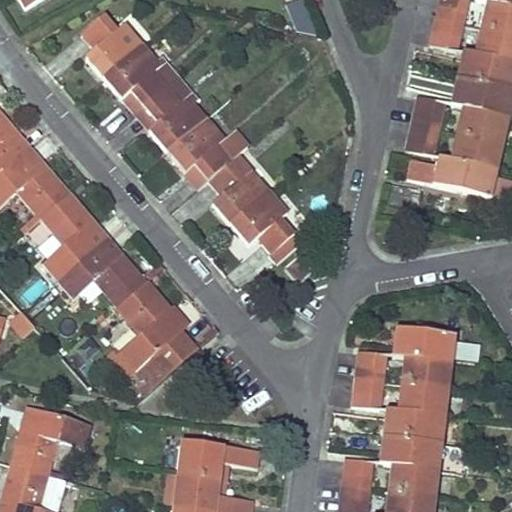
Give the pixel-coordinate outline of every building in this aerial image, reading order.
[(18,0),(25,10),(41,0),(18,0)] [(313,27),(302,0),(286,7),(297,34),(313,27)] [(439,0),(438,7),(465,13),(468,0),(439,0)] [(511,0),(474,0),(474,2),(486,4),(491,5),(511,10),(511,0)] [(482,21),(480,30),(511,37),(511,10),(491,5),(489,13),(484,11),(482,21)] [(465,13),(438,7),(434,20),(462,27),(465,13)] [(84,60),(102,81),(142,48),(123,26),(116,33),(103,17),(80,37),(89,48),(94,44),(98,48),(93,53),(84,60)] [(431,34),(459,40),(462,27),(434,20),(431,34)] [(478,40),(475,50),(480,51),(478,58),(511,65),(511,37),(480,30),(478,40)] [(428,47),(456,54),(459,40),(431,34),(428,47)] [(94,44),(89,48),(93,53),(98,48),(94,44)] [(142,48),(102,81),(121,103),(130,95),(133,92),(137,97),(134,99),(143,111),(166,90),(153,75),(160,69),(159,68),(142,48)] [(459,69),(456,81),(468,83),(472,64),(477,65),(478,58),(474,57),(462,54),(459,69)] [(472,64),(468,83),(511,93),(511,65),(478,58),(477,65),(472,64)] [(163,64),(159,68),(160,69),(153,75),(166,90),(178,81),(163,64)] [(410,77),(409,88),(449,93),(450,83),(410,77)] [(178,81),(166,90),(180,106),(187,100),(188,101),(192,97),(178,81)] [(453,94),(450,107),(462,110),(466,111),(468,104),(463,103),(468,83),(456,81),(453,94)] [(511,93),(468,83),(463,103),(468,104),(466,111),(509,121),(511,106),(511,93)] [(166,90),(143,111),(153,121),(157,118),(161,122),(157,126),(148,134),(166,155),(205,121),(188,101),(187,100),(180,106),(166,90)] [(413,112),(441,119),(444,105),(416,99),(413,112)] [(458,126),(456,137),(503,147),(509,121),(466,111),(464,118),(460,117),(458,126)] [(410,126),(438,132),(441,119),(413,112),(410,126)] [(0,116),(0,177),(30,151),(20,140),(15,145),(10,140),(16,135),(0,116)] [(153,121),(157,126),(161,122),(157,118),(153,121)] [(205,121),(166,155),(184,176),(193,168),(197,165),(201,169),(197,173),(207,184),(230,164),(216,148),(224,142),(205,121)] [(407,139),(435,146),(438,132),(410,126),(407,139)] [(15,145),(20,140),(16,135),(10,140),(15,145)] [(455,157),(454,164),(496,174),(503,147),(456,137),(453,146),(451,156),(455,157)] [(404,153),(432,159),(435,146),(407,139),(404,153)] [(30,151),(0,177),(0,208),(16,195),(39,222),(69,196),(61,186),(45,168),(39,173),(35,168),(41,163),(30,151)] [(449,163),(438,160),(436,168),(410,162),(406,181),(490,201),(495,180),(496,174),(454,164),(449,163)] [(41,163),(35,168),(39,173),(45,168),(41,163)] [(220,199),(211,207),(229,228),(269,194),(250,173),(243,179),(230,164),(207,184),(216,195),(221,191),(225,195),(220,199)] [(193,168),(197,173),(201,169),(197,165),(193,168)] [(511,183),(495,180),(490,201),(511,206),(511,202),(511,183)] [(420,191),(391,186),(389,207),(417,212),(420,191)] [(221,191),(216,195),(220,199),(225,195),(221,191)] [(269,194),(229,228),(248,250),(257,242),(262,238),(265,242),(261,246),(270,257),(289,241),(293,237),(292,236),(280,222),(287,216),(269,194)] [(69,196),(39,222),(62,249),(42,267),(57,285),(108,240),(98,229),(92,234),(88,229),(93,224),(89,219),(69,196)] [(287,216),(280,222),(292,236),(302,228),(289,214),(287,216)] [(88,229),(92,234),(98,229),(93,224),(88,229)] [(257,242),(261,246),(265,242),(262,238),(257,242)] [(57,285),(72,302),(93,284),(116,311),(147,285),(134,271),(122,257),(117,262),(112,257),(118,252),(108,240),(57,285)] [(269,258),(276,267),(297,249),(289,241),(270,257),(269,258)] [(112,257),(117,262),(122,257),(118,252),(112,257)] [(298,287),(312,275),(298,259),(284,271),(298,287)] [(146,277),(150,282),(164,270),(159,266),(146,277)] [(30,303),(48,290),(41,280),(22,294),(30,303)] [(147,285),(116,311),(140,338),(119,356),(135,374),(185,330),(175,318),(169,323),(165,318),(171,313),(147,285)] [(8,324),(22,342),(36,331),(22,313),(8,324)] [(171,313),(165,318),(169,323),(175,318),(171,313)] [(96,321),(100,326),(106,321),(102,316),(96,321)] [(415,327),(414,334),(432,336),(432,329),(415,327)] [(185,330),(135,374),(141,382),(147,377),(153,384),(199,345),(185,330)] [(392,352),(391,359),(403,360),(408,361),(451,366),(452,362),(454,345),(454,339),(432,336),(414,334),(394,332),(392,352)] [(477,365),(479,348),(454,345),(452,362),(477,365)] [(357,354),(355,368),(384,372),(385,357),(357,354)] [(451,366),(408,361),(407,368),(402,367),(401,376),(400,387),(448,393),(451,366)] [(384,372),(355,368),(353,382),(382,385),(384,372)] [(353,382),(352,395),(380,399),(382,385),(353,382)] [(448,393),(400,387),(399,397),(397,407),(402,408),(401,415),(444,420),(448,393)] [(352,395),(350,409),(379,413),(380,399),(352,395)] [(9,468),(47,479),(49,473),(52,462),(69,467),(74,449),(84,451),(90,428),(25,410),(21,426),(28,428),(26,434),(19,432),(15,449),(9,468)] [(383,429),(381,439),(393,441),(396,421),(400,422),(401,415),(397,414),(385,413),(383,429)] [(396,421),(393,441),(441,447),(444,420),(401,415),(400,422),(396,421)] [(28,428),(21,426),(19,432),(26,434),(28,428)] [(393,441),(381,439),(379,459),(378,466),(390,468),(394,468),(395,461),(391,461),(393,441)] [(441,447),(393,441),(391,461),(395,461),(394,468),(438,473),(441,447)] [(180,444),(176,477),(219,483),(221,466),(228,467),(256,471),(258,454),(180,444)] [(344,461),(342,475),(371,479),(372,465),(344,461)] [(221,466),(219,483),(226,483),(228,467),(221,466)] [(4,511),(0,510),(0,511),(38,511),(47,479),(9,468),(0,501),(0,504),(7,506),(4,511)] [(388,482),(387,495),(435,500),(438,473),(394,468),(394,475),(389,475),(388,482)] [(63,477),(49,473),(47,479),(62,483),(63,477)] [(342,475),(340,489),(369,492),(371,479),(342,475)] [(172,509),(172,510),(187,511),(251,511),(252,503),(224,500),(217,499),(219,483),(176,477),(176,479),(172,509)] [(165,508),(172,509),(176,479),(169,478),(165,508)] [(219,483),(217,499),(224,500),(226,483),(219,483)] [(340,489),(339,503),(367,506),(369,492),(340,489)] [(433,511),(435,500),(387,495),(386,505),(384,511),(433,511)] [(339,503),(337,511),(366,511),(367,506),(339,503)]
